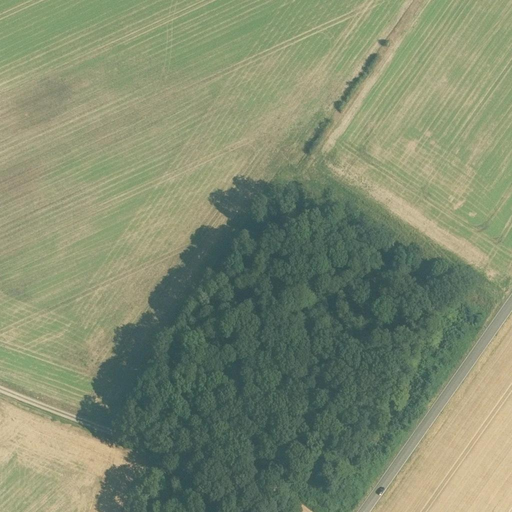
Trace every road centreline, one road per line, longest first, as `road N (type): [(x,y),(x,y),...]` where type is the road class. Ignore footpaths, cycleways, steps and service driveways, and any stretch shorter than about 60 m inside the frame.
road 1 (track): [(0,390),(297,511)]
road 2 (secondary): [(511,301),(364,511)]
